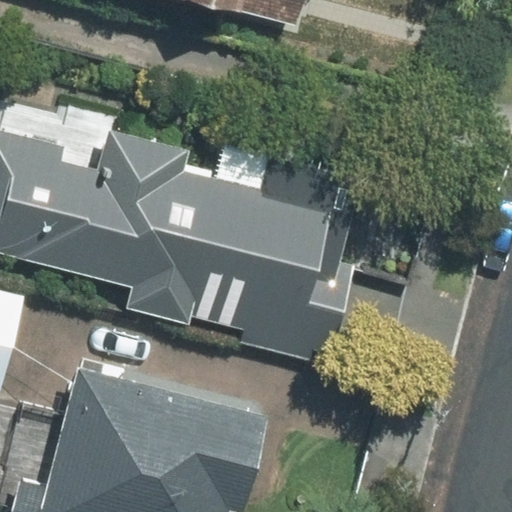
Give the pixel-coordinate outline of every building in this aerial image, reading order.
[(242,0),(295,13),(298,0),(242,0)] [(264,148),(255,181),(180,161),(185,142),(105,121),(95,160),(59,151),(62,139),(0,122),(0,240),(18,246),(16,251),(125,280),(120,300),(183,317),(185,310),(238,324),(235,336),(306,355),(309,343),(324,347),(348,257),(334,253),(356,172),(264,148)] [(0,363),(19,288),(0,282),(0,363)] [(264,405),(72,356),(31,511),(220,511),(223,501),(238,505),(264,405)] [(0,492),(1,492),(4,489),(7,484),(9,480),(11,474),(11,469),(10,464),(9,459),(7,454),(4,450),(0,446),(0,492)]
